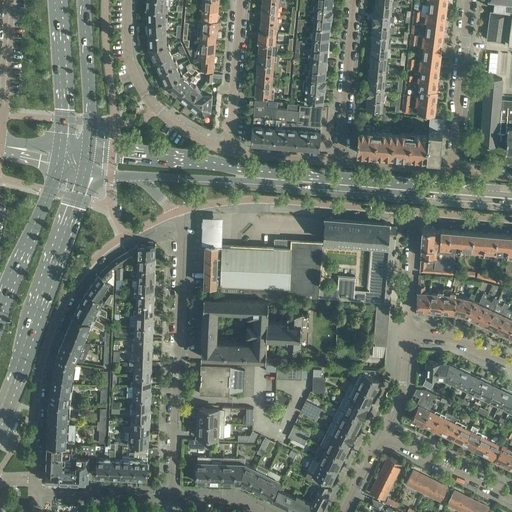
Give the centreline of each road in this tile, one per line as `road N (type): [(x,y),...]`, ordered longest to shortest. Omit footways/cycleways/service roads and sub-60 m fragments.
road 1 (residential): [(169,498),(41,491),(33,483),(34,425),(44,346),(76,281),(113,243),(177,213)]
road 2 (residential): [(177,213),(169,498)]
road 3 (tertiary): [(254,178),(511,198)]
road 4 (tertiary): [(0,411),(84,172)]
road 5 (residential): [(177,213),(240,200),(415,211)]
road 6 (residential): [(229,152),(155,109),(138,85),(129,63),(128,0)]
road 7 (residential): [(453,171),(471,0)]
road 8 (tertiary): [(254,178),(88,149)]
road 9 (residential): [(355,0),(340,161)]
road 10 (residential): [(240,0),(229,152)]
road 11 (tertiary): [(88,149),(83,0)]
road 12 (residential): [(511,499),(379,433)]
road 13 (residential): [(0,146),(7,0)]
road 14 (tertiary): [(54,0),(59,145)]
road 15 (tertiary): [(56,166),(0,299)]
road 16 (residential): [(405,334),(415,211)]
